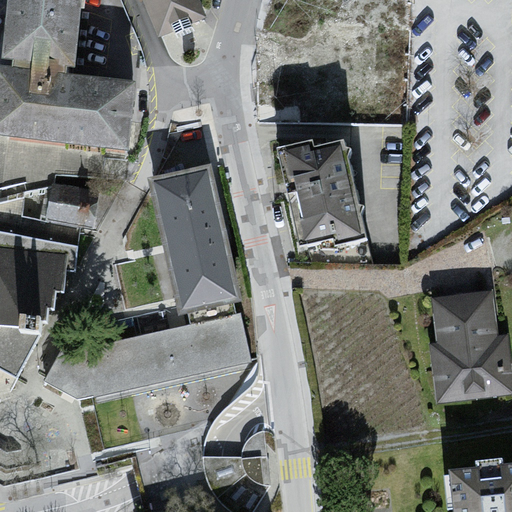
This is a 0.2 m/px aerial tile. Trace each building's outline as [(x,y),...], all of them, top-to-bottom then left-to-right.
[(78,0),(4,0),(0,39),(0,67),(51,77),(43,143),(105,151),(123,153),(132,86),(69,78),(78,0)] [(207,16),(199,0),(145,0),(162,36),(207,16)] [(255,0),(248,26),(305,48),(341,0),(255,0)] [(410,0),(341,0),(305,48),(248,26),(250,85),(252,124),(403,128),(410,0)] [(51,77),(0,67),(0,137),(43,143),(51,77)] [(105,151),(0,137),(0,232),(79,248),(82,228),(47,222),(53,184),(55,175),(103,177),(105,151)] [(341,139),(277,152),(298,255),(361,242),(341,139)] [(210,165),(147,178),(163,245),(180,318),(243,301),(210,165)] [(101,192),(53,184),(47,222),(82,228),(94,230),(101,192)] [(79,248),(0,232),(0,370),(15,377),(79,248)] [(492,290),(432,297),(438,345),(430,346),(438,406),(511,396),(511,392),(505,335),(498,336),(492,290)] [(252,367),(242,313),(61,350),(44,381),(78,400),(92,397),(93,404),(252,367)] [(0,483),(5,486),(80,469),(74,451),(17,457),(0,446),(0,483)] [(511,511),(511,464),(451,471),(455,511),(511,511)]
